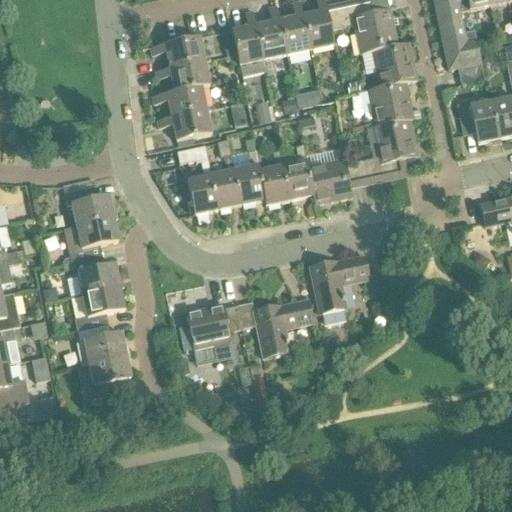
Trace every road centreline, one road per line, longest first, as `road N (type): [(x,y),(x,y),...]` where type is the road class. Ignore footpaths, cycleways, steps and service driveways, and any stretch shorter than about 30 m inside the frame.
road 1 (residential): [(511,166),(451,183),(421,225),(230,267),(184,256),(155,223)]
road 2 (residential): [(154,387),(135,248),(155,223)]
road 3 (residential): [(126,165),(112,20)]
road 4 (residential): [(0,176),(46,179),(126,165)]
